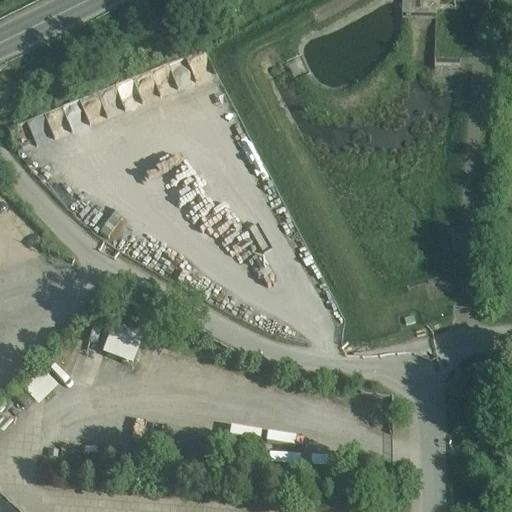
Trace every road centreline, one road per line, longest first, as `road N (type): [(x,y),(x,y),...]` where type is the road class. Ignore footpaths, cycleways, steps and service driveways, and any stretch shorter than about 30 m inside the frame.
road 1 (tertiary): [(425,353),(322,362),(265,350),(128,274),(61,223),(0,157)]
road 2 (tertiary): [(425,353),(431,511)]
road 3 (secondary): [(109,0),(0,52)]
